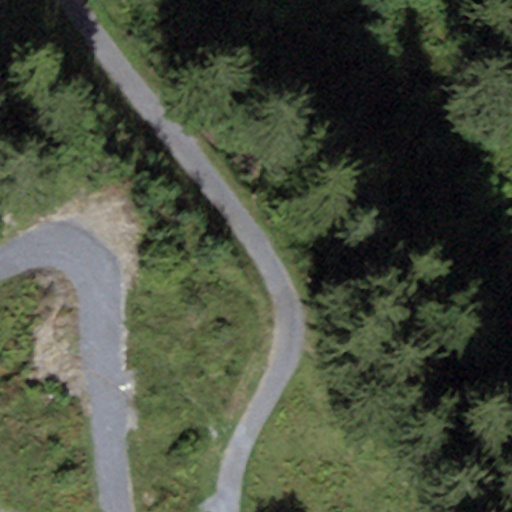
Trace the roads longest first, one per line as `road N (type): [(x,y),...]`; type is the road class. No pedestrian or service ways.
road 1 (track): [(220,511),(236,434),(273,376),(287,325),(275,277),(189,167),(82,0)]
road 2 (track): [(113,511),(93,303),(70,265),(30,253),(0,266)]
